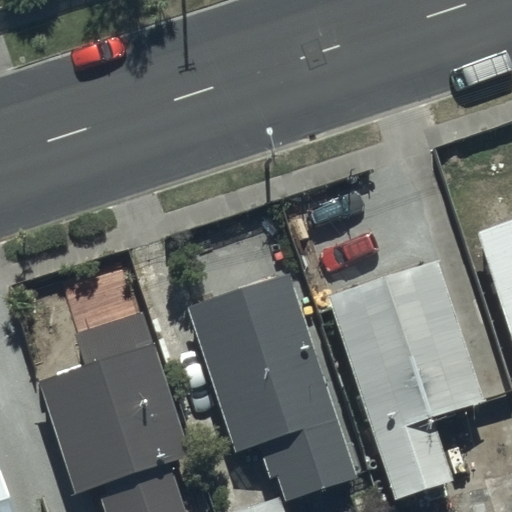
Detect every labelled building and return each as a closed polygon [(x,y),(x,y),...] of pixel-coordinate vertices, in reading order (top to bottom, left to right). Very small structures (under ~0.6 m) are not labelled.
[(511,225),(469,242),(511,360),(511,225)] [(474,410),(426,267),(317,304),(386,508),(444,489),(424,427),(474,410)] [(349,483),(287,276),(178,308),(224,461),(250,453),(260,484),(269,482),(276,505),(349,483)] [(72,369),(26,384),(62,500),(86,492),(92,511),(173,511),(161,469),(183,462),(133,302),(58,325),(72,369)] [(272,511),(270,503),(244,511),(272,511)]
